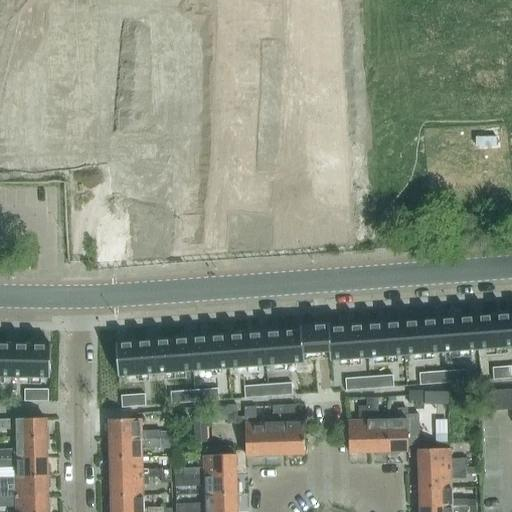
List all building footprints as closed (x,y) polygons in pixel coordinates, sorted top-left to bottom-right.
[(0,0),(0,5),(24,11),(26,0),(0,0)] [(267,1),(266,9),(278,10),(279,2),(267,1)] [(0,5),(0,24),(20,29),(21,23),(24,11),(0,5)] [(244,18),(243,26),(255,27),(256,19),(244,18)] [(255,27),(255,36),(293,38),(294,21),(256,19),(255,27)] [(20,29),(18,35),(26,37),(29,25),(21,23),(20,29)] [(0,24),(0,43),(16,47),(18,35),(20,29),(0,24)] [(29,25),(26,37),(33,39),(36,27),(29,25)] [(254,47),(254,53),(292,55),(293,38),(255,36),(254,47)] [(0,43),(0,61),(11,65),(13,58),(16,47),(0,43)] [(239,47),(238,59),(246,59),(247,47),(239,47)] [(247,47),(246,59),(254,59),(254,53),(254,47),(247,47)] [(254,59),(253,70),(292,72),(292,55),(254,53),(254,59)] [(11,65),(10,70),(18,72),(20,60),(13,58),(11,65)] [(20,60),(18,72),(25,74),(28,62),(20,60)] [(0,61),(0,80),(7,82),(10,70),(11,65),(0,61)] [(253,81),(252,87),(291,89),(292,72),(253,70),(253,81)] [(237,80),(236,92),(244,93),(245,81),(237,80)] [(245,81),(244,93),(252,93),(252,87),(253,81),(245,81)] [(252,93),(251,104),(290,106),(291,89),(252,87),(252,93)] [(3,100),(2,105),(10,107),(12,95),(5,93),(3,100)] [(12,95),(10,107),(17,109),(20,97),(12,95)] [(251,114),(251,121),(289,123),(290,106),(251,104),(251,114)] [(235,114),(235,126),(242,126),(243,114),(235,114)] [(243,114),(242,126),(250,126),(251,121),(251,114),(243,114)] [(7,120),(5,131),(12,133),(15,121),(7,120)] [(250,126),(250,138),(288,140),(289,123),(251,121),(250,126)] [(249,148),(249,155),(287,157),(288,140),(250,138),(249,148)] [(233,147),(233,159),(241,160),(241,148),(233,147)] [(241,148),(241,160),(248,160),(249,155),(249,148),(241,148)] [(248,160),(248,172),(255,172),(263,172),(271,173),(278,173),(286,174),(287,157),(249,155),(248,160)] [(0,167),(0,169),(0,205),(9,208),(17,171),(0,167)] [(17,171),(9,208),(25,211),(33,175),(17,171)] [(232,171),(231,183),(239,183),(240,171),(232,171)] [(240,171),(239,183),(247,184),(247,172),(240,171)] [(247,172),(247,184),(254,184),(255,172),(248,172),(247,172)] [(255,172),(254,184),(262,184),(263,172),(255,172)] [(263,172),(262,184),(270,185),(271,173),(263,172)] [(271,173),(270,185),(278,185),(278,173),(271,173)] [(278,173),(278,185),(285,186),(286,174),(278,173)] [(33,175),(25,211),(42,215),(50,179),(33,175)] [(98,178),(95,189),(99,190),(103,191),(106,179),(98,178)] [(50,179),(42,215),(58,219),(66,183),(50,179)] [(66,183),(58,219),(75,223),(83,187),(66,183)] [(83,187),(75,223),(91,227),(99,190),(95,189),(83,187)] [(147,189),(144,201),(149,202),(152,203),(155,191),(147,189)] [(99,190),(91,227),(108,230),(116,194),(103,191),(99,190)] [(116,194),(108,230),(124,234),(132,198),(116,194)] [(266,195),(258,195),(258,207),(263,207),(266,207),(266,195)] [(132,198),(124,234),(141,238),(149,202),(144,201),(132,198)] [(215,198),(207,199),(208,211),(211,211),(216,210),(215,198)] [(149,202),(141,238),(157,242),(165,206),(152,203),(149,202)] [(266,207),(263,207),(265,244),(283,243),(280,206),(266,207)] [(258,207),(246,208),(248,246),(265,244),(263,207),(258,207)] [(246,208),(229,209),(231,247),(248,246),(246,208)] [(216,210),(211,211),(214,248),(231,247),(229,209),(216,210)] [(208,211),(194,212),(197,249),(214,248),(211,211),(208,211)] [(511,313),(477,316),(479,350),(511,347),(511,313)] [(477,316),(440,319),(443,353),(479,350),(477,316)] [(440,319),(404,322),(406,355),(443,353),(440,319)] [(404,322),(367,325),(369,358),(406,355),(404,322)] [(300,330),(299,330),(301,356),(315,355),(322,354),(329,354),(327,324),(313,325),(300,326),(300,330)] [(327,324),(329,354),(330,361),(332,361),(369,358),(367,325),(329,327),(329,324),(327,324)] [(299,330),(262,332),(265,366),(301,363),(301,356),(299,330)] [(262,332),(226,335),(228,369),(265,366),(262,332)] [(226,335),(189,338),(191,371),(228,369),(226,335)] [(189,338),(152,341),(155,374),(191,371),(189,338)] [(152,341),(116,343),(118,377),(155,374),(152,341)] [(0,343),(0,377),(12,377),(12,344),(0,343)] [(12,344),(12,377),(50,378),(51,345),(12,344)] [(500,367),(492,368),(493,380),(501,379),(500,367)] [(508,367),(500,367),(501,379),(509,379),(508,367)] [(459,370),(451,371),(452,383),(459,382),(459,370)] [(467,370),(459,370),(459,382),(468,382),(467,370)] [(451,371),(443,372),(444,384),(452,383),(451,371)] [(435,372),(427,373),(428,385),(436,384),(435,372)] [(443,372),(435,372),(436,384),(444,384),(443,372)] [(427,373),(419,373),(420,385),(428,385),(427,373)] [(393,375),(385,376),(386,388),(394,387),(393,375)] [(385,376),(377,377),(378,389),(386,388),(385,376)] [(369,377),(361,378),(362,390),(370,389),(369,377)] [(377,377),(369,377),(370,389),(378,389),(377,377)] [(353,378),(345,379),(346,391),(354,390),(353,378)] [(361,378),(353,378),(354,390),(362,390),(361,378)] [(292,383),(284,384),(285,396),(293,395),(292,383)] [(276,384),(268,385),(269,397),(277,396),(276,384)] [(284,384),(276,384),(277,396),(285,396),(284,384)] [(260,385),(252,386),(253,398),(261,397),(260,385)] [(268,385),(260,385),(261,397),(269,397),(268,385)] [(252,386),(244,387),(245,399),(253,398),(252,386)] [(218,388),(210,389),(211,401),(219,400),(218,388)] [(24,389),(24,401),(32,402),(32,389),(24,389)] [(32,389),(32,402),(40,402),(40,389),(32,389)] [(40,389),(40,402),(48,402),(48,390),(40,389)] [(210,389),(202,390),(203,402),(211,401),(210,389)] [(194,390),(186,391),(187,403),(195,402),(194,390)] [(202,390),(194,390),(195,402),(203,402),(202,390)] [(493,401),(501,401),(500,390),(492,391),(493,401)] [(501,401),(509,400),(508,390),(500,390),(501,401)] [(186,391),(178,392),(179,404),(187,403),(186,391)] [(493,401),(492,391),(484,392),(485,402),(493,401)] [(178,392),(170,392),(171,404),(179,404),(178,392)] [(449,392),(424,392),(424,398),(424,404),(448,404),(449,392)] [(145,394),(137,395),(138,407),(146,406),(145,394)] [(129,395),(121,396),(122,408),(130,407),(129,395)] [(137,395),(129,395),(130,407),(138,407),(137,395)] [(367,398),(367,399),(359,400),(359,407),(367,406),(369,454),(369,452),(374,452),(374,454),(388,453),(387,419),(379,419),(378,398),(367,398)] [(509,400),(501,401),(502,411),(510,410),(509,400)] [(494,411),(493,401),(485,402),(486,412),(494,411)] [(501,401),(493,401),(494,411),(502,411),(501,401)] [(245,424),(246,451),(246,455),(252,455),(252,457),(266,457),(265,423),(256,423),(256,407),(244,407),(244,417),(237,417),(237,405),(226,405),(227,424),(245,424)] [(276,422),(265,423),(266,457),(281,456),(281,454),(285,454),(283,405),(275,406),(275,415),(276,417),(276,422)] [(304,421),(303,422),(295,422),(294,405),(283,405),(285,454),(285,456),(287,456),(287,454),(291,454),(291,456),(305,455),(304,421)] [(367,406),(359,407),(360,420),(348,420),(349,454),(364,454),(364,452),(368,452),(368,454),(369,454),(367,406)] [(419,415),(406,415),(406,409),(398,409),(398,419),(387,419),(388,453),(402,453),(402,451),(408,451),(408,446),(420,445),(419,415)] [(205,410),(193,410),(195,441),(206,440),(205,410)] [(46,418),(36,418),(0,419),(0,429),(13,429),(14,439),(48,438),(48,424),(46,424),(46,418)] [(108,420),(108,435),(110,434),(110,439),(108,439),(108,440),(160,438),(160,432),(160,431),(146,431),(146,428),(142,428),(142,419),(108,420)] [(170,432),(160,432),(160,438),(160,440),(170,440),(170,438),(170,432)] [(0,450),(0,459),(49,457),(47,457),(47,452),(49,452),(48,438),(14,439),(14,450),(0,450)] [(108,445),(109,459),(143,458),(143,449),(161,449),(160,438),(108,440),(110,440),(111,445),(108,445)] [(170,440),(160,440),(161,449),(170,448),(170,440)] [(210,455),(227,455),(234,455),(234,447),(210,447),(210,455)] [(417,469),(465,468),(475,468),(479,468),(479,462),(466,462),(466,458),(451,459),(451,449),(417,450),(417,464),(419,464),(419,469),(417,469)] [(210,455),(203,456),(203,468),(184,469),(184,470),(184,476),(237,474),(235,474),(235,469),(237,469),(237,455),(234,455),(227,455),(210,455)] [(0,468),(15,468),(15,478),(49,476),(49,462),(47,462),(47,458),(49,458),(49,457),(0,459),(0,468)] [(109,477),(109,478),(148,477),(161,477),(161,470),(161,469),(148,470),(148,469),(143,469),(143,458),(109,459),(109,473),(111,473),(111,477),(109,477)] [(451,480),(466,479),(466,475),(465,468),(417,469),(417,470),(419,470),(419,474),(417,474),(418,489),(452,488),(451,480)] [(184,476),(175,477),(175,483),(184,482),(185,484),(204,483),(204,495),(238,494),(238,479),(236,479),(235,475),(237,475),(237,474),(184,476)] [(0,497),(10,497),(50,496),(50,495),(48,495),(48,491),(50,491),(49,476),(15,478),(15,486),(0,486),(0,497)] [(110,497),(144,496),(144,485),(148,485),(148,477),(109,478),(109,479),(111,479),(111,483),(109,483),(110,497)] [(418,507),(418,508),(467,507),(467,501),(467,499),(452,499),(452,488),(418,489),(418,503),(420,503),(420,507),(418,507)] [(204,495),(204,503),(176,504),(175,511),(236,511),(236,508),(238,508),(238,494),(204,495)] [(50,496),(10,497),(0,497),(0,508),(16,508),(15,511),(50,511),(50,501),(48,501),(48,496),(50,496)] [(148,504),(144,504),(144,496),(110,497),(110,511),(112,511),(162,511),(162,509),(162,508),(148,508),(148,504)]
